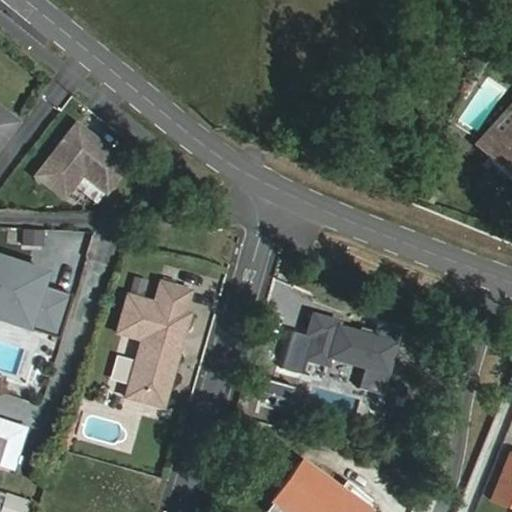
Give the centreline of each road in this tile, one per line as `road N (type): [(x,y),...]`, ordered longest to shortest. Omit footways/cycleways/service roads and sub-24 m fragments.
road 1 (residential): [(176,511),(270,196)]
road 2 (tertiary): [(27,0),(270,196)]
road 3 (tertiary): [(270,196),(511,287)]
road 4 (residential): [(511,330),(440,511)]
road 5 (unknown): [(115,220),(69,398)]
